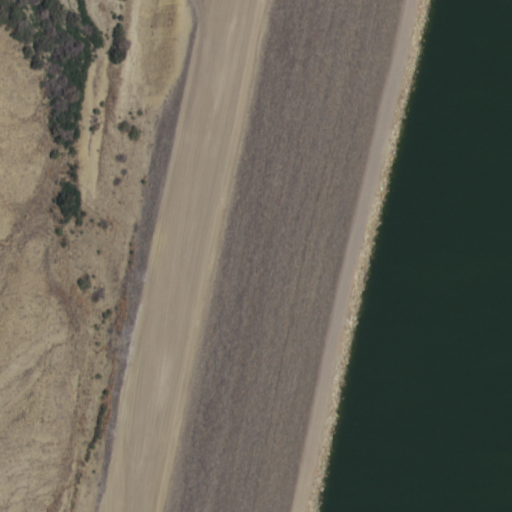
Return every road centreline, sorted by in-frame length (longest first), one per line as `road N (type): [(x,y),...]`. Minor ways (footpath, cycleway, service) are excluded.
road 1 (residential): [(415,0),(313,511)]
road 2 (residential): [(188,228),(119,511)]
road 3 (residential): [(235,0),(188,228)]
road 4 (residential): [(188,228),(174,0)]
